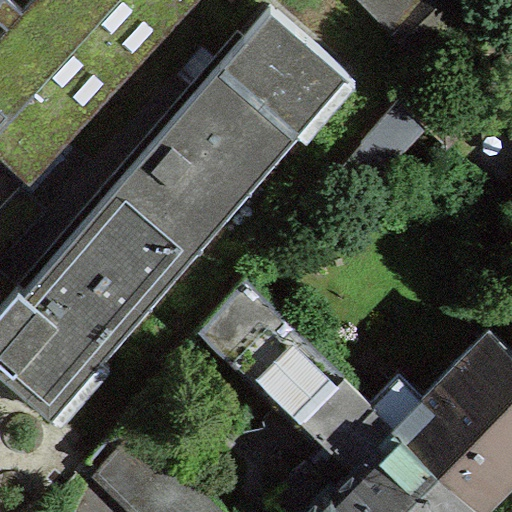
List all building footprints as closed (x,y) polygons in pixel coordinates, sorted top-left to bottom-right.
[(0,0),(0,152),(28,179),(200,0),(0,0)] [(364,0),(416,53),(467,4),(463,0),(364,0)] [(22,184),(0,208),(0,364),(51,409),(346,67),(271,2),(221,59),(201,42),(177,70),(197,87),(25,285),(0,263),(0,255),(47,205),(22,184)] [(473,114),(425,68),(401,96),(447,141),(473,114)] [(341,166),(361,185),(385,161),(364,140),(341,166)] [(473,511),(480,506),(394,422),(246,276),(201,327),(322,444),(270,493),(290,511),(473,511)] [(511,347),(489,325),(394,422),(480,506),(511,472),(511,347)] [(141,511),(229,511),(128,412),(116,426),(125,434),(96,467),(141,511)]
